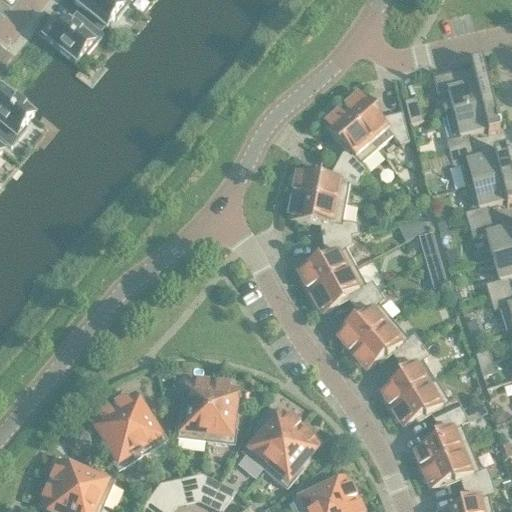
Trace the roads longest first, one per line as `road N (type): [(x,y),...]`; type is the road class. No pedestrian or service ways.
road 1 (residential): [(409,511),(375,436),(220,215)]
road 2 (tertiary): [(0,437),(124,289),(220,215)]
road 3 (tertiary): [(220,215),(261,137),(362,32)]
road 4 (residential): [(511,40),(398,64),(362,32)]
